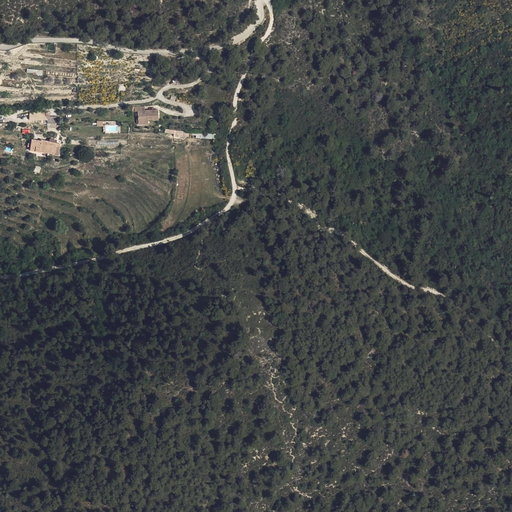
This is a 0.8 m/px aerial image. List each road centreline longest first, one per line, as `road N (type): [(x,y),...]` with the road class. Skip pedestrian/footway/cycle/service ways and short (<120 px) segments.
road 1 (track): [(0,278),(177,238),(233,201),(229,139),(251,54),(272,21),(265,0)]
road 2 (track): [(511,356),(460,301),(392,276),(307,209),(234,185)]
road 3 (unclassified): [(259,0),(253,27),(222,46),(189,52),(35,39),(0,47)]
road 4 (track): [(189,52),(211,71),(188,86),(145,101),(16,113)]
